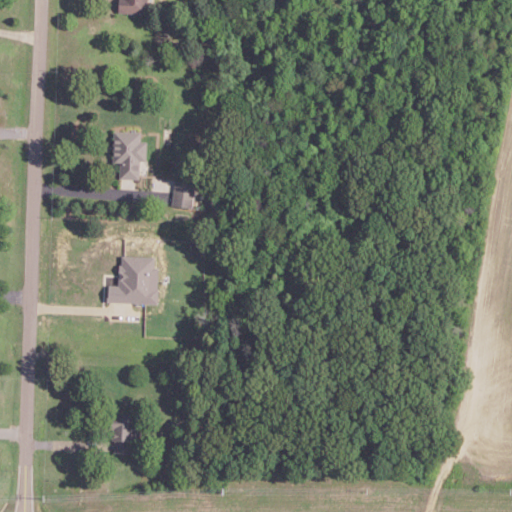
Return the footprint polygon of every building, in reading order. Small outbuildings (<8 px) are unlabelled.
[(117,0),(118,12),(149,12),(149,0),(117,0)] [(138,178),(139,159),(146,159),(146,140),(140,140),(140,130),(113,129),(113,161),(119,161),(119,177),(138,178)] [(172,205),(192,207),(195,177),(175,174),(172,205)] [(107,301),(157,302),(158,266),(154,266),(155,255),(119,254),(118,283),(107,283),(107,301)] [(112,452),(132,452),(131,413),(111,414),(112,452)]
